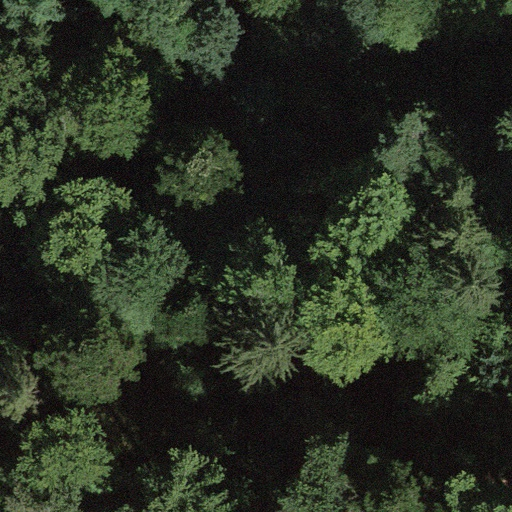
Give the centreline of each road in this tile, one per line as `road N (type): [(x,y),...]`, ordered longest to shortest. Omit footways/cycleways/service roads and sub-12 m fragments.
road 1 (track): [(32,511),(511,283)]
road 2 (track): [(0,89),(141,80),(511,22)]
